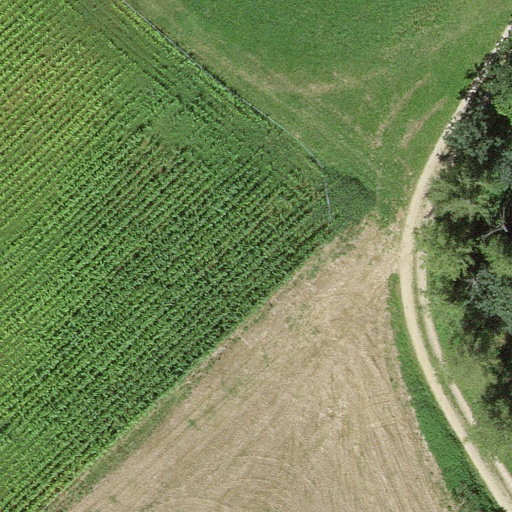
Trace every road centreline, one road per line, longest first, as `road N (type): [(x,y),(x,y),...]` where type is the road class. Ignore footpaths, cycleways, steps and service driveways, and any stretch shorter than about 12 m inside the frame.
road 1 (track): [(511,510),(449,407),(423,336),(414,273),(430,198),(511,46)]
road 2 (track): [(130,0),(246,84),(295,84),(343,71),(422,40),(484,0)]
